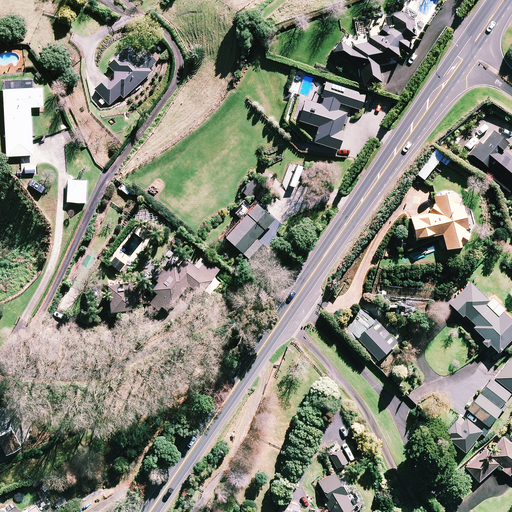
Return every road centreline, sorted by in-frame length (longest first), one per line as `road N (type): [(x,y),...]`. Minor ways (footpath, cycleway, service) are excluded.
road 1 (residential): [(141,14),(169,35),(179,69),(110,170),(40,324)]
road 2 (secondary): [(461,62),(298,294)]
road 3 (residential): [(454,511),(368,370),(298,294)]
road 4 (residential): [(286,314),(370,416),(421,511)]
road 5 (residential): [(40,324),(57,353),(191,452)]
road 6 (secondary): [(286,314),(191,452)]
